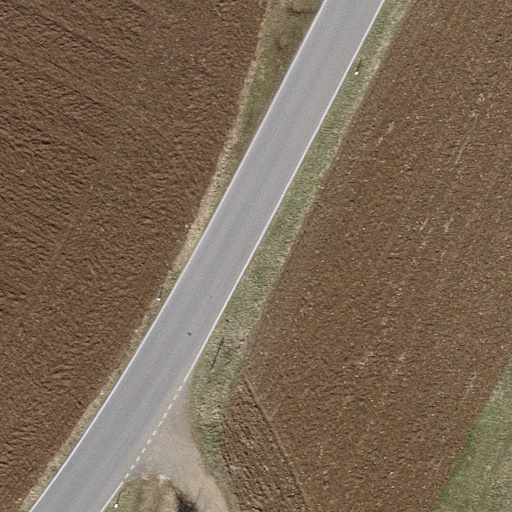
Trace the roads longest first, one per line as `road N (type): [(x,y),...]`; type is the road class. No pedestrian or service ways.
road 1 (tertiary): [(64,511),(144,396),(356,0)]
road 2 (track): [(216,511),(144,396)]
